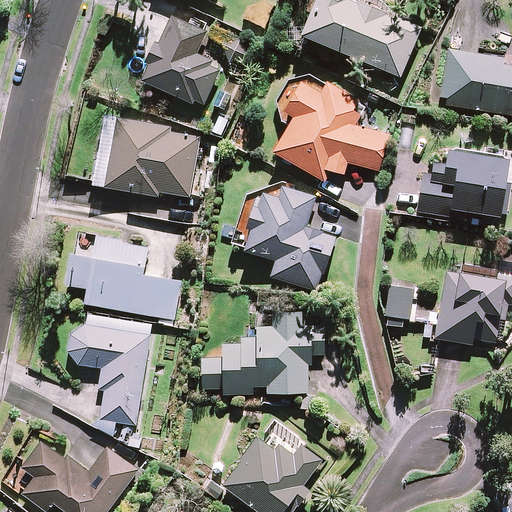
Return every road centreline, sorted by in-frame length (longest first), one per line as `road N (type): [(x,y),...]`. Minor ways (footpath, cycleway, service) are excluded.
road 1 (residential): [(0,260),(26,121),(61,0)]
road 2 (residential): [(376,511),(459,482),(474,464),(473,437),(459,426),(436,425),(412,442),(382,486)]
